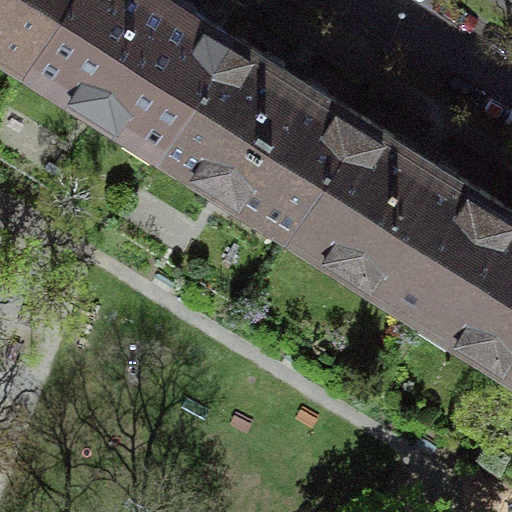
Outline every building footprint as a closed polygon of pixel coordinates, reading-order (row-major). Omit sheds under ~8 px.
[(0,0),(0,41),(27,59),(63,0),(0,0)] [(159,141),(228,30),(180,0),(63,0),(27,59),(159,141)] [(290,224),(360,112),(294,71),(228,30),(159,141),(290,224)] [(426,154),(360,112),(290,224),(422,306),(492,195),(426,154)] [(511,362),(511,207),(492,195),(422,306),(511,362)]
